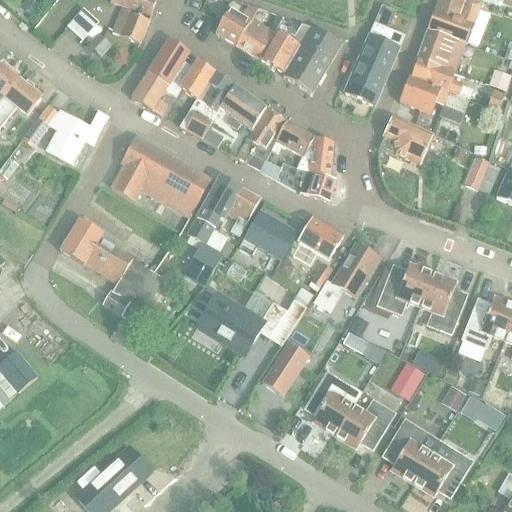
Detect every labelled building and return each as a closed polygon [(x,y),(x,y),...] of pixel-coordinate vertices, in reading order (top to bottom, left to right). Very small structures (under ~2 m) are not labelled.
[(111,0),(110,4),(150,20),(156,0),(111,0)] [(438,0),(427,33),(465,47),(476,17),(480,5),(466,0),(465,0),(438,0)] [(511,9),(511,0),(476,0),(499,9),(501,5),(511,9)] [(381,7),(373,25),(387,31),(395,13),(381,7)] [(250,21),(257,11),(249,8),(244,17),(247,19),(245,22),(228,13),(215,36),(235,48),(250,21)] [(258,62),(273,35),(260,27),(267,15),(257,11),(250,21),(235,48),(258,62)] [(68,29),(82,42),(98,26),(83,12),(67,29),(68,29)] [(112,36),(140,46),(148,22),(121,12),(112,36)] [(358,61),(388,73),(398,49),(397,49),(402,37),(373,25),(368,38),(368,37),(358,61)] [(284,77),(311,31),(300,27),(294,39),(290,36),(287,42),(274,34),(273,35),(258,62),(284,77)] [(311,31),(284,77),(282,79),(311,96),(341,47),(311,31)] [(455,76),(465,47),(427,33),(417,62),(444,72),(453,75),(455,76)] [(89,49),(100,59),(110,49),(99,38),(89,49)] [(131,101),(161,118),(167,108),(159,103),(188,56),(169,43),(131,101)] [(194,102),(213,75),(193,60),(188,68),(183,65),(165,94),(174,100),(180,92),(194,102)] [(373,108),(388,73),(358,61),(343,96),(373,108)] [(511,64),(499,61),(494,75),(511,81),(511,80),(511,64)] [(450,84),(453,75),(444,72),(417,62),(411,80),(467,101),(471,92),(450,84)] [(0,106),(18,84),(0,68),(0,106)] [(216,114),(219,110),(234,88),(215,76),(205,91),(209,93),(201,105),(196,113),(192,121),(185,132),(201,141),(206,131),(207,131),(216,114)] [(461,100),(411,80),(408,79),(407,83),(398,105),(419,113),(416,121),(426,125),(436,101),(457,110),(461,100)] [(18,84),(0,106),(0,129),(16,110),(26,119),(40,102),(18,84)] [(259,123),(266,112),(234,88),(219,110),(232,119),(226,126),(236,133),(241,126),(252,134),(259,123)] [(59,114),(57,116),(47,109),(21,143),(32,151),(48,129),(57,133),(46,154),(72,168),(84,146),(91,150),(107,122),(97,116),(89,129),(66,117),(59,114)] [(277,139),(285,124),(266,112),(259,123),(252,134),(247,142),(237,161),(246,166),(252,157),(259,162),(273,137),(277,139)] [(185,132),(192,121),(186,117),(179,129),(185,132)] [(396,157),(420,168),(432,137),(392,118),(378,151),(395,159),(396,157)] [(305,158),(314,140),(285,124),(277,139),(275,144),(271,152),(278,155),(282,147),(291,152),(290,154),(303,161),(305,158)] [(223,140),(207,131),(206,131),(201,141),(217,150),(223,140)] [(303,161),(297,172),(307,173),(300,196),(328,205),(334,182),(329,180),(332,145),(314,140),(305,158),(303,161)] [(139,193),(188,220),(209,183),(135,142),(121,167),(124,168),(111,191),(133,204),(139,193)] [(464,187),(478,192),(489,165),(476,159),(464,187)] [(264,167),(252,160),(247,168),(259,175),(260,174),(264,167)] [(275,183),(280,171),(266,163),(260,174),(275,183)] [(511,163),(496,200),(511,206),(511,163)] [(288,190),(297,172),(283,166),(280,171),(275,183),(288,190)] [(222,222),(225,216),(239,191),(220,180),(188,238),(204,247),(219,220),(222,222)] [(239,191),(225,216),(236,222),(229,235),(239,240),(259,202),(239,191)] [(299,236),(259,214),(237,249),(249,256),(255,248),(282,263),(299,236)] [(299,245),(328,263),(342,239),(313,222),(299,245)] [(134,297),(149,272),(99,241),(102,237),(79,223),(60,253),(83,267),(84,267),(117,287),(112,294),(111,294),(103,308),(134,327),(148,306),(134,297)] [(215,253),(225,259),(227,260),(234,249),(222,242),(215,253)] [(330,286),(356,302),(380,261),(354,246),(330,286)] [(225,259),(215,253),(214,254),(203,247),(194,262),(215,275),(225,259)] [(319,290),(320,291),(332,273),(322,266),(305,292),(314,298),(319,290)] [(419,309),(432,277),(409,267),(406,274),(393,269),(377,309),(400,318),(406,304),(419,309)] [(432,277),(419,309),(432,315),(427,329),(451,338),(466,298),(453,293),(456,286),(432,277)] [(271,305),(260,324),(216,296),(198,326),(224,342),(221,347),(242,360),(257,336),(280,350),(305,311),(293,303),(286,314),(271,305)] [(504,343),(511,322),(511,308),(494,301),(491,308),(478,302),(462,342),(485,352),(491,338),(504,343)] [(348,337),(343,348),(378,367),(384,356),(348,337)] [(287,346),(262,386),(282,399),(308,359),(287,346)] [(0,409),(17,396),(36,379),(15,354),(0,366),(0,409)] [(414,378),(422,365),(409,357),(401,369),(414,378)] [(334,439),(353,409),(341,401),(348,389),(327,375),(304,412),(317,420),(313,426),(334,439)] [(458,377),(446,392),(458,402),(471,387),(458,377)] [(432,407),(443,389),(425,378),(414,396),(432,407)] [(482,411),(470,403),(460,419),(473,427),(482,411)] [(353,409),(334,439),(356,452),(359,446),(372,453),(394,417),(372,404),(365,416),(353,409)] [(412,487),(430,456),(418,449),(426,437),(405,423),(382,460),(394,467),(390,473),(412,487)] [(430,456),(412,487),(433,500),(437,494),(449,501),(472,465),(450,451),(442,464),(430,456)] [(75,500),(86,511),(108,511),(130,492),(109,469),(75,500)] [(504,511),(511,511),(511,478),(508,476),(497,494),(510,502),(504,511)]
